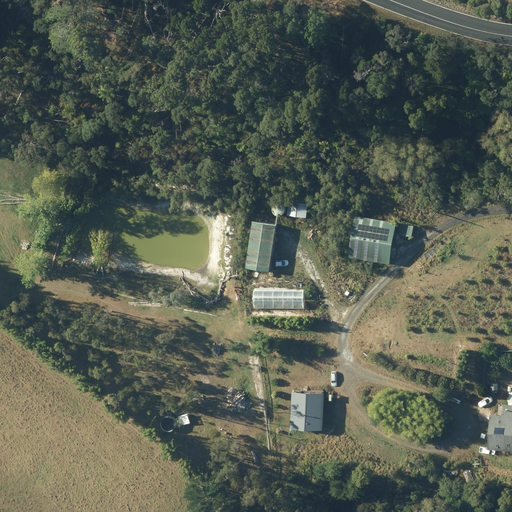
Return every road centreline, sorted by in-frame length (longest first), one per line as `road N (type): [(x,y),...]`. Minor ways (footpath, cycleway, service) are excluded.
road 1 (tertiary): [(392,0),(511,36)]
road 2 (track): [(344,335),(302,254),(273,240)]
